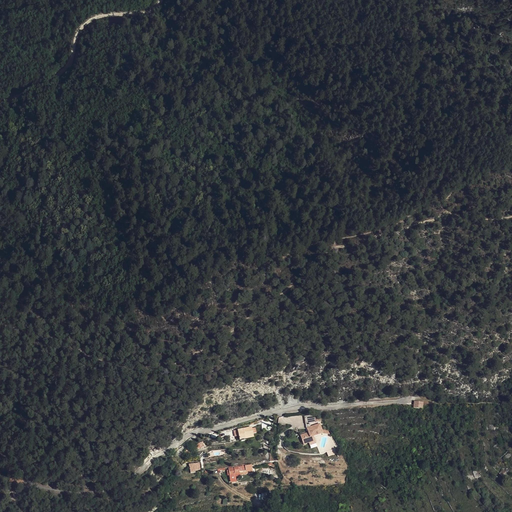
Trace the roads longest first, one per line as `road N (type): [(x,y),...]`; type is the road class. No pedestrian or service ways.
road 1 (unclassified): [(306,406),(191,433),(128,481),(92,493),(61,492),(24,477),(0,432)]
road 2 (track): [(0,103),(61,73),(85,24),(144,14),(161,0)]
